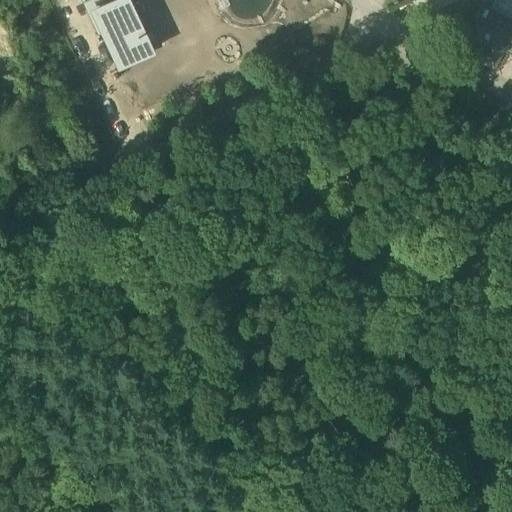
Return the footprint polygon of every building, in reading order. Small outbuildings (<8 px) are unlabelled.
[(88,0),(83,3),(98,34),(103,32),(92,9),(111,1),(110,0),(88,0)] [(118,65),(152,49),(143,30),(129,0),(112,0),(111,1),(92,9),(103,32),(118,65)] [(492,68),(502,50),(511,33),(511,22),(481,5),(456,47),(492,68)] [(152,26),(143,30),(152,49),(161,45),(152,26)] [(0,80),(14,76),(0,33),(0,80)] [(511,33),(502,50),(511,55),(511,33)]
